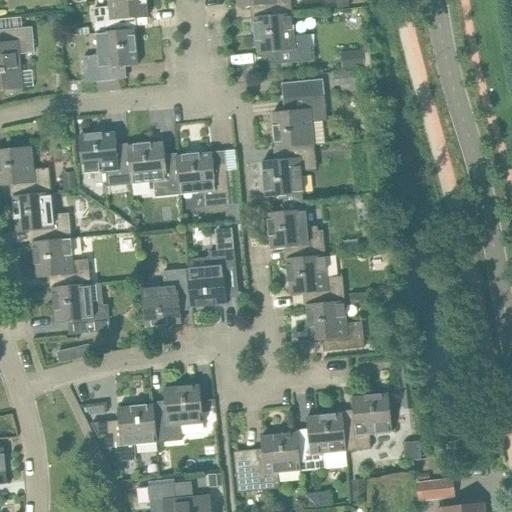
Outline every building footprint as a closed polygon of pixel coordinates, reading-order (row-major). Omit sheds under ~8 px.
[(107,0),(109,7),(92,8),(95,34),(131,30),(129,18),(148,16),(146,0),(107,0)] [(237,0),(238,8),(257,6),(258,18),(291,15),(289,0),(237,0)] [(45,16),(46,27),(57,26),(56,15),(45,16)] [(291,15),(258,18),(259,34),(256,35),(257,53),(276,51),(278,64),(312,60),(310,35),(294,37),(291,15)] [(0,90),(21,89),(19,66),(31,65),(28,27),(0,29),(0,90)] [(131,30),(95,34),(97,56),(83,57),(86,82),(95,82),(120,79),(119,67),(138,65),(136,46),(132,47),(131,30)] [(362,50),(340,52),(342,72),(364,69),(362,50)] [(333,74),(334,87),(357,85),(356,72),(333,74)] [(120,79),(95,82),(96,92),(105,91),(121,90),(120,79)] [(280,148),(314,144),(312,121),(327,120),(324,99),(322,80),(282,83),(284,100),(290,99),(291,111),(272,113),(274,131),(278,131),(280,148)] [(131,185),(128,149),(117,151),(115,132),(97,134),(97,138),(80,139),(83,175),(106,172),(107,187),(131,185)] [(180,195),(176,160),(166,161),(164,142),(145,144),(146,148),(128,149),(131,185),(154,182),(156,197),(180,195)] [(314,144),(280,148),(281,159),(262,161),(264,180),(268,179),(270,197),(283,196),(283,203),(302,201),(302,194),(303,194),(301,170),(316,169),(314,144)] [(330,149),(331,155),(335,159),(341,158),(345,154),(344,148),(340,144),(333,145),(330,149)] [(17,197),(51,193),(49,168),(34,169),(32,147),(0,149),(0,186),(16,184),(17,197)] [(176,160),(180,195),(203,193),(204,207),(226,205),(230,204),(227,170),(214,171),(212,152),(194,154),(194,158),(176,160)] [(237,169),(227,170),(230,204),(241,203),(237,169)] [(61,175),(63,191),(75,190),(74,174),(61,175)] [(51,193),(17,197),(19,213),(15,214),(17,232),(36,230),(37,242),(71,238),(68,214),(54,215),(51,193)] [(367,196),(361,196),(357,200),(358,207),(362,210),(368,210),(372,205),(371,199),(367,196)] [(302,201),(283,203),(284,212),(271,213),(273,230),(269,231),(271,249),(290,247),(291,258),(325,255),(322,230),(307,232),(305,210),(304,210),(302,201)] [(230,204),(226,205),(228,223),(243,221),(241,203),(230,204)] [(160,221),(161,229),(168,228),(168,221),(160,221)] [(210,266),(187,269),(190,304),(209,302),(209,306),(227,304),(225,285),(238,284),(232,228),(215,230),(217,251),(209,252),(210,266)] [(171,233),(172,244),(183,243),(182,232),(171,233)] [(71,238),(37,242),(38,259),(34,259),(36,278),(55,276),(56,287),(90,284),(88,259),(73,260),(71,238)] [(325,255),(291,258),(292,276),(288,276),(290,295),(309,293),(310,304),(344,301),(343,294),(341,276),(327,277),(325,255)] [(125,258),(127,269),(137,267),(136,257),(125,258)] [(190,304),(187,269),(163,271),(164,286),(142,288),(143,303),(145,323),(163,321),(163,325),(182,323),(180,305),(190,304)] [(90,284),(56,287),(58,305),(54,305),(56,323),(75,321),(76,334),(110,330),(108,304),(92,306),(90,284)] [(369,291),(351,293),(352,300),(369,298),(369,291)] [(344,301),(310,304),(312,322),(308,322),(310,340),(329,339),(330,351),(364,348),(362,321),(346,323),(344,301)] [(77,347),(58,352),(60,362),(80,358),(77,347)] [(166,407),(155,408),(158,443),(182,440),(181,425),(204,423),(200,388),(183,390),(182,386),(164,388),(166,407)] [(354,416),(341,417),(345,452),(371,449),(369,434),(392,432),(389,397),(371,399),(371,395),(352,397),(354,416)] [(158,443),(155,408),(137,410),(136,406),(118,408),(120,426),(109,427),(107,428),(110,448),(111,462),(138,459),(137,445),(158,443)] [(411,413),(401,414),(403,427),(413,426),(414,426),(412,413),(411,413)] [(345,452),(341,417),(326,419),(325,415),(307,416),(309,435),(295,437),(299,471),(325,468),(324,454),(345,452)] [(106,449),(110,448),(107,428),(109,427),(109,421),(107,421),(107,422),(93,423),(92,422),(91,423),(105,449),(106,449)] [(299,471),(295,437),(280,438),(280,434),(261,436),(263,455),(234,458),(238,492),(279,488),(277,473),(299,471)] [(221,474),(209,475),(210,487),(222,486),(221,474)] [(419,500),(454,496),(452,479),(417,483),(419,500)] [(350,481),(352,502),(364,501),(362,480),(350,481)] [(174,483),(149,486),(151,511),(212,511),(211,495),(176,498),(174,483)] [(304,510),(330,508),(329,493),(302,496),(304,510)] [(483,511),(482,503),(443,508),(443,511),(483,511)]
